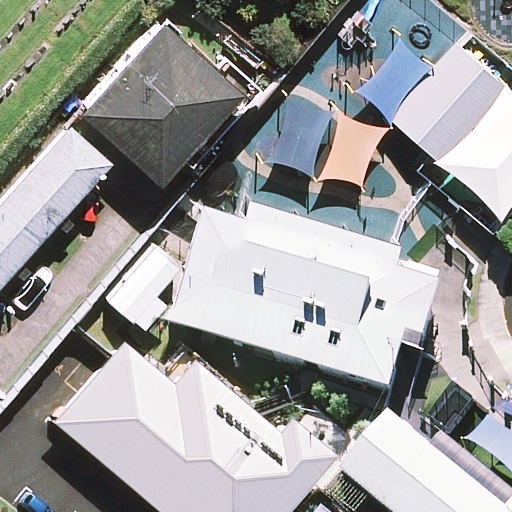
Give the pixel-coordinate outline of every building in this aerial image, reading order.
[(234,83),(157,14),(77,103),(154,172),(234,83)] [(385,112),(439,159),(506,82),(452,35),(385,112)] [(0,274),(105,157),(65,122),(0,194),(0,274)] [(422,357),(435,316),(418,311),(431,268),(388,255),(393,241),(246,196),(241,213),(201,201),(163,325),(393,395),(382,431),(344,477),(387,511),(511,511),(511,493),(446,440),(407,408),(422,357)] [(142,349),(132,360),(114,345),(48,423),(152,511),(272,511),(320,455),(278,419),(267,432),(183,362),(172,374),(142,349)]
